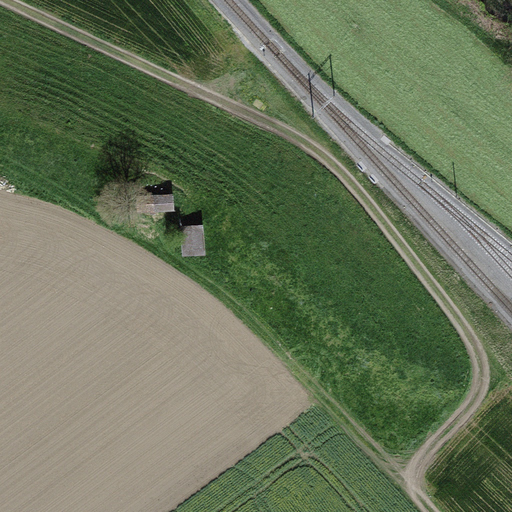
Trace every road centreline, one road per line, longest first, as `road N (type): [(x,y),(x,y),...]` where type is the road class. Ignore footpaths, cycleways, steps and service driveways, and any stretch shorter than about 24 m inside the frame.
road 1 (track): [(5,0),(288,133),(327,158),(366,199),(469,332),(483,367),(472,404),(414,465),(413,491),(432,511)]
road 2 (track): [(413,491),(197,278)]
